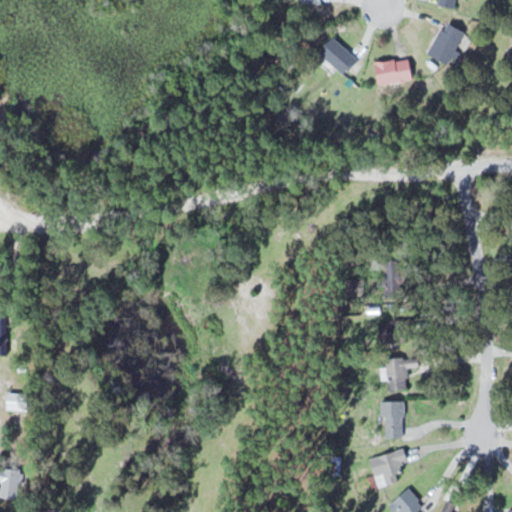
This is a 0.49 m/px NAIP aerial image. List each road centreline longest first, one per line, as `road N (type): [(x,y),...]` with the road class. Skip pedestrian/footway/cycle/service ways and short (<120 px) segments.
road 1 (residential): [(0,227),(511,165)]
road 2 (residential): [(481,435),(482,291),(461,170)]
